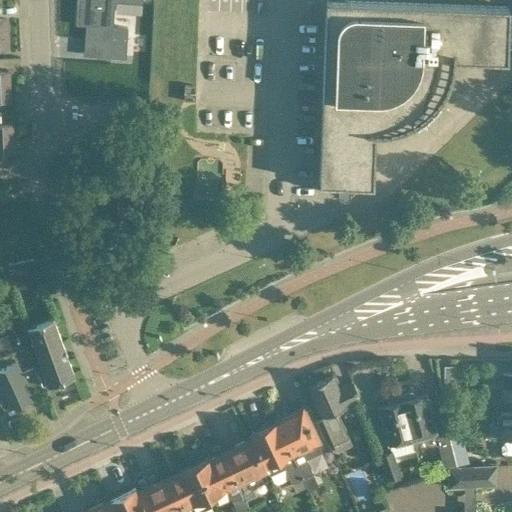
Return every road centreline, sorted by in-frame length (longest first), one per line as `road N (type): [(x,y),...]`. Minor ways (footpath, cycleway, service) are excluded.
road 1 (secondary): [(511,249),(407,277),(251,351),(226,372)]
road 2 (secondary): [(226,372),(511,298)]
road 3 (secondary): [(0,481),(226,372)]
road 4 (residential): [(38,0),(41,166),(0,170)]
